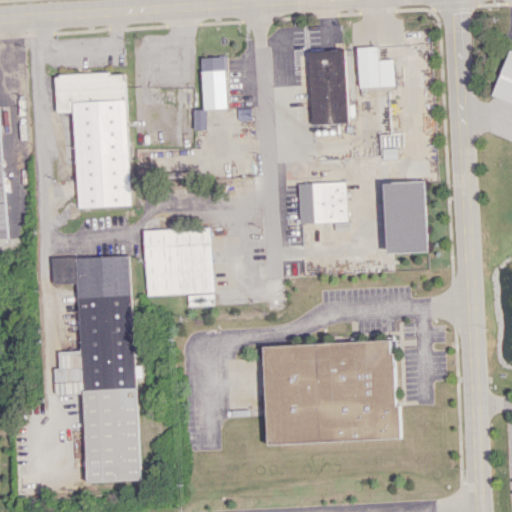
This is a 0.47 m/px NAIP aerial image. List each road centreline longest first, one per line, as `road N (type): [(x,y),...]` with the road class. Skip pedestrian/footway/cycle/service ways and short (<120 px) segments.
road 1 (tertiary): [(481,511),(453,0)]
road 2 (tertiary): [(0,18),(316,0)]
